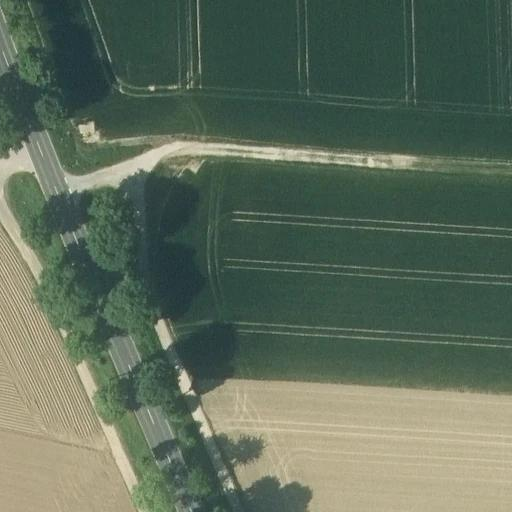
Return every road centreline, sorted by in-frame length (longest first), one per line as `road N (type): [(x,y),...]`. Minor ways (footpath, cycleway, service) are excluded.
road 1 (tertiary): [(193,511),(0,36)]
road 2 (track): [(238,511),(153,310),(133,168),(58,192)]
road 3 (track): [(511,169),(167,148),(133,168)]
road 4 (track): [(0,204),(145,511)]
